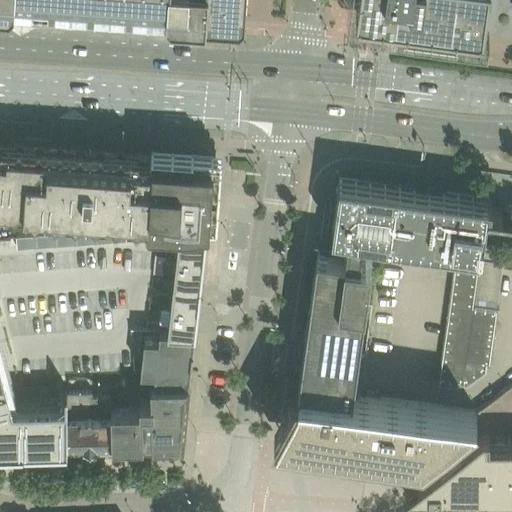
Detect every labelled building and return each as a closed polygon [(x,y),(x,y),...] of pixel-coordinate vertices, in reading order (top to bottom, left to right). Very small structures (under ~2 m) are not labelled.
[(0,0),(0,6),(10,7),(15,3),(15,2),(49,4),(49,2),(56,3),(55,4),(88,6),(88,5),(95,5),(95,7),(127,10),(128,8),(133,8),(133,10),(167,12),(167,13),(171,18),(240,23),(245,19),(246,0),(0,0)] [(483,28),(486,0),(358,0),(357,11),(369,12),(381,14),(380,23),(385,23),(404,26),(425,29),(482,37),(483,28)] [(0,198),(128,207),(149,209),(150,205),(149,205),(152,155),(24,146),(24,151),(0,149),(0,198)] [(149,209),(148,224),(150,224),(174,222),(207,224),(207,221),(218,221),(220,192),(222,161),(221,161),(222,152),(218,152),(153,146),(152,155),(149,205),(150,205),(149,209)] [(483,242),(488,208),(490,197),(445,191),(444,191),(429,189),(420,188),(362,180),(362,179),(349,178),(340,177),(333,230),(349,232),(364,234),(456,247),(482,250),(483,242)] [(180,225),(177,249),(204,252),(207,226),(180,225)] [(371,257),(361,256),(364,234),(349,232),(346,254),(330,251),(318,250),(314,279),(305,340),(302,362),(299,385),(352,392),(355,371),(358,353),(371,257)] [(456,247),(450,292),(476,296),(481,258),(482,250),(456,247)] [(174,282),(173,289),(172,298),(199,301),(200,286),(204,252),(177,249),(175,273),(175,274),(174,282)] [(172,298),(169,326),(196,327),(199,301),(172,298)] [(491,363),(499,305),(475,302),(466,360),(490,363),(491,363)] [(146,335),(142,368),(156,369),(155,377),(190,378),(190,374),(196,327),(169,326),(161,326),(160,335),(146,335)] [(133,327),(133,337),(141,337),(142,327),(133,327)] [(0,446),(6,446),(6,445),(21,445),(28,445),(44,444),(44,445),(50,445),(50,444),(66,444),(69,444),(68,413),(67,396),(66,396),(66,388),(58,389),(58,397),(66,396),(66,401),(58,401),(58,402),(50,402),(50,404),(37,405),(37,402),(29,403),(29,402),(17,403),(9,403),(9,406),(0,406),(0,394),(7,393),(5,384),(9,383),(7,376),(5,369),(2,369),(0,360),(0,356),(1,356),(0,350),(0,446)] [(460,385),(466,362),(441,359),(440,369),(438,382),(460,385)] [(112,400),(111,400),(112,443),(113,443),(113,444),(177,442),(184,442),(187,410),(190,378),(155,377),(155,379),(152,380),(153,396),(141,397),(141,404),(112,405),(112,400)] [(475,411),(477,409),(352,392),(299,385),(297,401),(291,400),(286,410),(280,421),(277,426),(275,430),(277,430),(285,432),(292,433),(293,433),(295,433),(423,451),(432,444),(453,428),(454,427),(459,423),(451,422),(453,408),(475,411)] [(511,385),(453,429),(454,484),(482,484),(482,488),(511,487),(511,385)] [(69,413),(68,413),(69,444),(112,443),(111,400),(112,400),(112,393),(93,393),(93,389),(69,390),(68,390),(69,413)]
